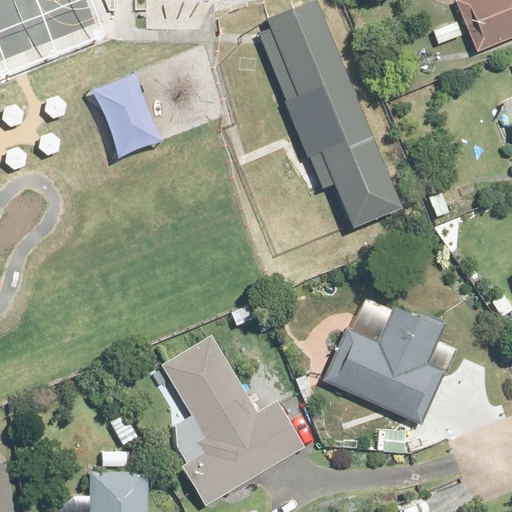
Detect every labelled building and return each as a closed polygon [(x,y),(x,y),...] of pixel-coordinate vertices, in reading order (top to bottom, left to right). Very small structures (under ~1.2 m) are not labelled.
[(0,0),(0,76),(101,37),(86,0),(0,0)] [(400,208),(315,0),(303,0),(263,16),(267,27),(311,135),(349,228),(400,208)] [(511,0),(451,0),(449,1),(470,49),(511,31),(511,0)] [(26,128),(26,147),(71,148),(71,129),(26,128)] [(341,328),(317,379),(416,425),(441,371),(423,362),(440,324),(416,313),(413,319),(388,307),(372,342),(341,328)] [(199,454),(178,467),(200,504),(296,447),(269,402),(252,412),(205,335),(154,365),(198,437),(191,441),(199,454)] [(379,429),(378,453),(403,454),(404,430),(379,429)] [(144,511),(145,471),(84,470),(83,511),(144,511)]
